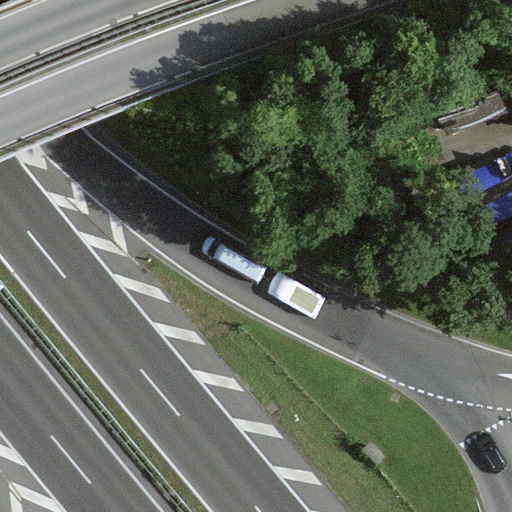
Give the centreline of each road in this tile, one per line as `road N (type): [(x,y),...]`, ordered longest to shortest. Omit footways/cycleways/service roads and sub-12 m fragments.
road 1 (motorway): [(468,373),(294,302),(213,256),(92,170),(0,83)]
road 2 (motorway): [(262,511),(0,196)]
road 3 (motorway): [(0,372),(116,511)]
